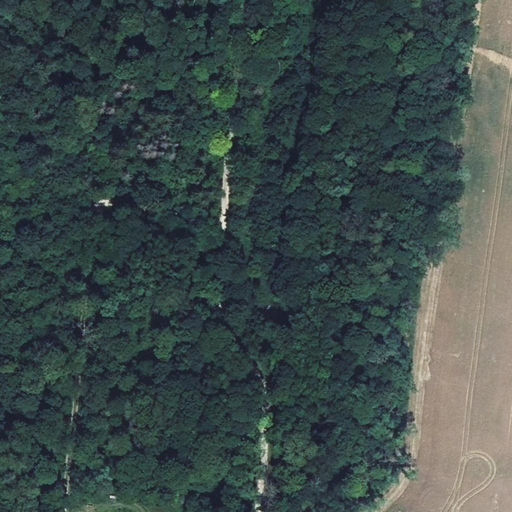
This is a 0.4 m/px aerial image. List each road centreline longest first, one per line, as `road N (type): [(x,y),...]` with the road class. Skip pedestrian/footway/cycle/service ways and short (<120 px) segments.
road 1 (track): [(257,511),(268,394),(224,329),(221,311),(250,0)]
road 2 (track): [(67,511),(96,208),(223,227)]
